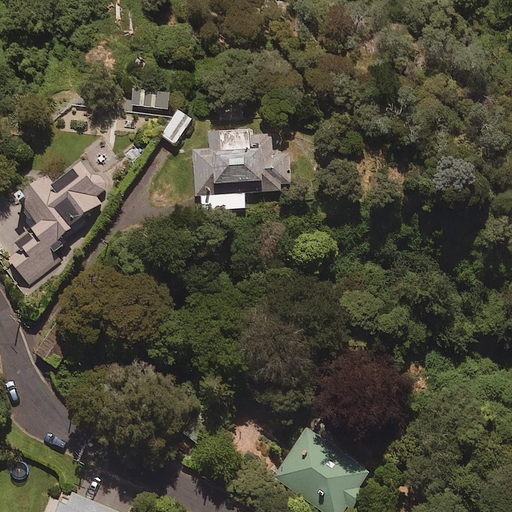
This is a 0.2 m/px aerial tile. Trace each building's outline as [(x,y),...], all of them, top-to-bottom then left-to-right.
[(171,92),(135,88),(133,105),(169,108),(171,92)] [(193,117),(179,109),(163,135),(177,143),(193,117)] [(273,153),(272,135),(254,135),(254,126),(210,127),(211,148),(196,148),(198,208),(247,207),(246,190),(283,189),(282,181),(291,180),(290,152),(273,153)] [(29,213),(39,226),(23,237),(28,244),(11,257),(31,283),(62,260),(54,250),(65,241),(58,231),(101,199),(97,193),(103,189),(81,158),(54,178),(48,169),(23,188),(37,207),(29,213)] [(81,326),(59,315),(39,354),(61,365),(81,326)] [(345,511),(374,470),(310,425),(274,475),(326,511),(345,511)] [(125,511),(127,509),(76,487),(70,500),(64,498),(57,511),(125,511)]
